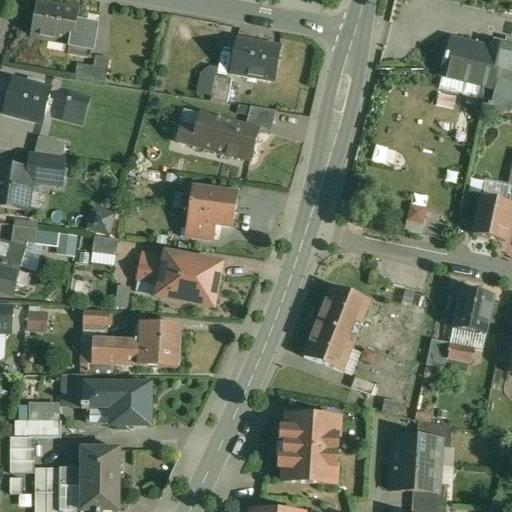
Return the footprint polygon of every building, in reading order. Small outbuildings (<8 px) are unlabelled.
[(78,10),(39,3),(33,37),(72,44),(78,10)] [(280,47),(239,39),(233,73),(274,81),(280,47)] [(511,42),(510,42),(506,44),(505,48),(493,45),(491,51),(457,43),(449,54),(447,53),(441,77),(443,78),(444,71),(467,77),(468,82),(496,88),(494,98),(511,102),(511,42)] [(97,68),(78,65),(77,76),(95,79),(97,68)] [(51,90),(13,80),(4,114),(43,124),(51,90)] [(89,100),(71,95),(67,109),(85,114),(89,100)] [(277,112),(251,107),(246,127),(259,131),(271,134),(277,112)] [(246,127),(201,115),(197,131),(182,127),(178,143),(251,162),(259,131),(246,127)] [(66,144),(39,137),(35,154),(63,157),(66,144)] [(65,158),(32,154),(29,172),(32,172),(30,184),(42,185),(42,183),(62,186),(65,158)] [(29,172),(0,167),(0,208),(26,212),(30,184),(32,172),(29,172)] [(510,187),(485,182),(482,198),(473,236),(506,243),(511,213),(511,197),(508,196),(510,187)] [(236,195),(191,189),(185,238),(213,242),(215,226),(232,228),(236,195)] [(38,230),(14,227),(11,248),(26,252),(28,245),(36,246),(38,230)] [(120,241),(96,238),(94,254),(118,257),(120,241)] [(11,248),(0,244),(0,290),(14,294),(26,252),(11,248)] [(167,259),(144,255),(139,280),(162,285),(167,259)] [(220,267),(168,256),(167,259),(162,285),(160,295),(212,306),(220,267)] [(332,288),(303,358),(341,374),(352,347),(345,345),(354,324),(360,327),(370,304),(332,288)] [(495,298),(462,291),(453,329),(486,337),(495,298)] [(13,306),(0,305),(0,333),(11,334),(13,306)] [(24,331),(43,331),(43,312),(25,311),(24,331)] [(77,327),(103,328),(103,319),(77,318),(77,327)] [(180,327),(142,325),(141,346),(140,367),(178,369),(180,327)] [(451,345),(433,341),(427,367),(445,371),(447,361),(451,345)] [(141,346),(106,344),(105,365),(140,367),(141,346)] [(475,350),(451,345),(447,361),(472,366),(475,350)] [(98,376),(65,376),(65,408),(84,408),(85,385),(98,386),(98,376)] [(98,386),(85,385),(84,408),(113,409),(113,386),(98,386)] [(150,386),(113,386),(113,409),(113,427),(149,427),(150,386)] [(62,411),(38,411),(38,424),(30,424),(30,438),(62,438),(62,411)] [(341,420),(288,417),(287,430),(285,430),(282,432),(282,440),(284,442),(286,442),(285,458),(283,457),(281,459),(280,467),(282,470),(284,470),(284,483),(337,486),(338,466),(337,466),(338,440),(340,440),(341,420)] [(452,429),(419,423),(418,439),(442,441),(441,449),(451,450),(452,429)] [(418,439),(396,438),(394,465),(440,468),(441,449),(442,441),(418,439)] [(10,439),(10,475),(34,475),(34,439),(10,439)] [(120,451),(82,450),(82,470),(61,469),(61,510),(81,511),(119,511),(120,492),(118,492),(119,475),(121,475),(121,465),(119,465),(119,452),(120,452),(120,451)] [(440,468),(394,465),(392,492),(413,493),(438,495),(439,485),(440,468)] [(10,480),(10,496),(22,496),(22,480),(10,480)] [(449,486),(439,485),(438,495),(413,493),(413,506),(447,508),(449,486)]
